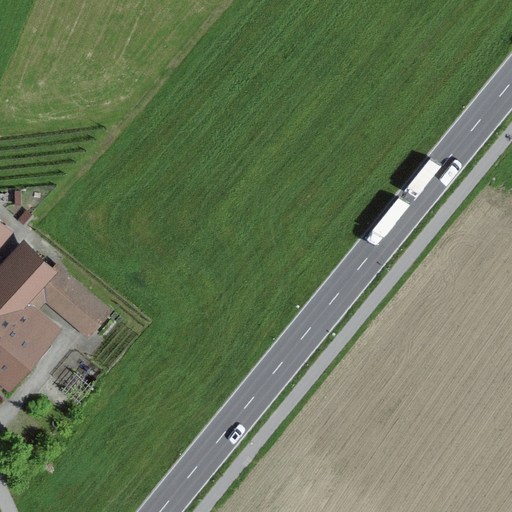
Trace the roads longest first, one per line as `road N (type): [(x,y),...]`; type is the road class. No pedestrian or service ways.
road 1 (primary): [(157,511),(511,83)]
road 2 (track): [(227,0),(26,229)]
